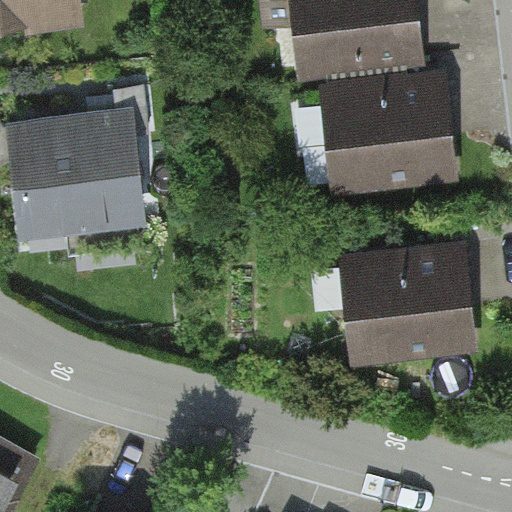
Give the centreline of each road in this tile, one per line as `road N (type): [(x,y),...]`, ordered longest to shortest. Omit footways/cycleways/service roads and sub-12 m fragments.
road 1 (residential): [(264,426),(0,332)]
road 2 (residential): [(511,495),(264,426)]
